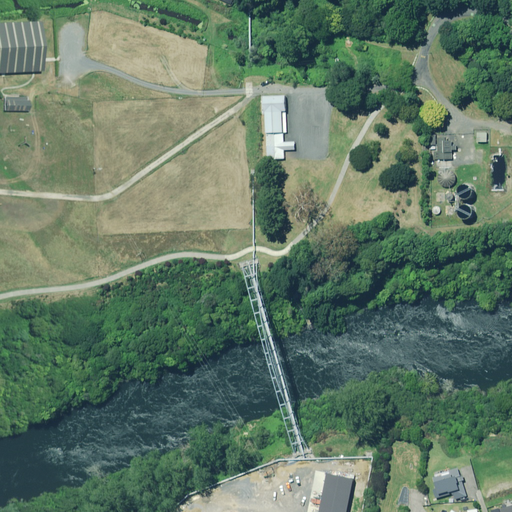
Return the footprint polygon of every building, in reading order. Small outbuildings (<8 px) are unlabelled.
[(0,73),(42,72),(40,25),(0,26),(0,73)] [(286,96),(264,97),(265,115),(266,115),(268,161),(286,160),(285,152),(296,151),(296,143),(285,143),(284,134),(288,133),(286,96)] [(30,101),(5,100),(5,111),(30,111),(30,101)] [(488,143),(487,133),(477,133),(478,144),(488,143)] [(453,160),(452,142),(448,142),(447,138),(438,138),(438,152),(434,152),(435,160),(436,160),(437,167),(452,167),(452,160),(453,160)] [(456,183),(457,180),(456,177),(455,174),(453,172),(451,170),(448,170),(445,170),(442,171),(440,173),(439,176),(438,179),(438,182),(440,185),(442,187),(444,188),(447,189),(450,188),(453,187),(455,185),(456,183)] [(473,199),(473,197),(473,195),(472,193),(471,191),(469,190),(466,189),(464,189),(462,190),(460,192),(459,194),(458,196),(459,199),(460,201),(461,202),(463,204),(466,204),(468,204),(470,203),(472,201),(473,199)] [(455,201),(455,200),(455,198),(455,197),(454,196),(453,195),(451,195),(450,195),(449,196),(448,197),(447,198),(447,199),(447,200),(448,202),(449,203),(450,203),(451,203),(452,203),(454,203),(455,202),(455,201)] [(443,213),(443,212),(443,210),(443,209),(441,208),(440,207),(439,207),(437,207),(436,208),(434,209),(434,210),(433,211),(434,213),(434,214),(435,216),(437,216),(438,217),(440,217),(441,216),(442,215),(443,213)] [(473,219),(474,216),(474,214),(473,212),(471,210),(469,208),(466,208),(464,208),(461,209),(459,211),(458,213),(458,216),(458,218),(459,221),(461,222),(463,224),(465,224),(468,224),(470,223),(472,221),(473,219)] [(455,498),(468,494),(463,479),(466,478),(464,473),(462,474),(460,466),(451,469),(451,471),(446,473),(446,471),(435,474),(439,486),(435,487),(437,497),(454,492),(455,498)] [(492,508),(493,511),(511,511),(511,503),(502,506),(502,505),(492,508)]
